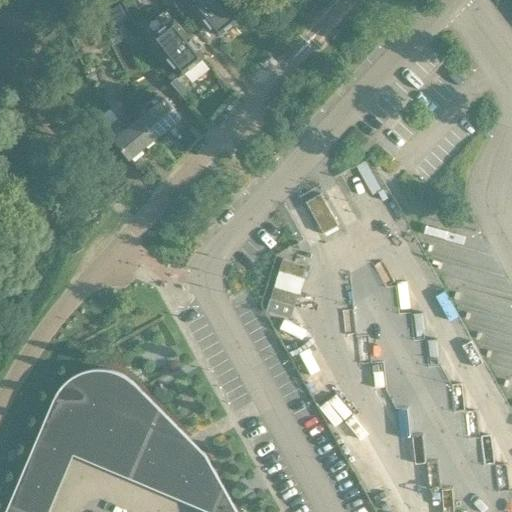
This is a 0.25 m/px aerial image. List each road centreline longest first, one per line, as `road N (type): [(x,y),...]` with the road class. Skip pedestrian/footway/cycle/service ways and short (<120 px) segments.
road 1 (unclassified): [(449,0),(198,278),(322,511)]
road 2 (residential): [(0,417),(109,255),(271,86)]
road 3 (unknown): [(363,245),(372,279),(494,511)]
road 4 (unclassified): [(463,0),(499,64),(410,153)]
